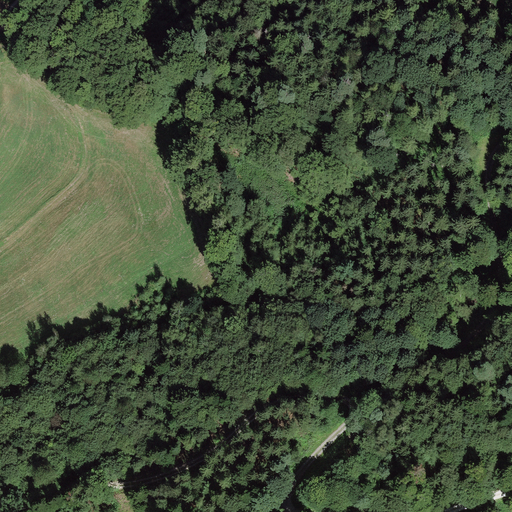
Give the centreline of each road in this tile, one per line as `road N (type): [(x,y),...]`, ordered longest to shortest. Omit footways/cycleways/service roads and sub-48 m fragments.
road 1 (track): [(16,511),(60,489),(226,449),(269,405),(298,396),(343,399),(354,409),(288,488),(288,511)]
road 2 (track): [(511,140),(491,173),(497,262),(488,314),(458,347),(393,377),(354,409)]
